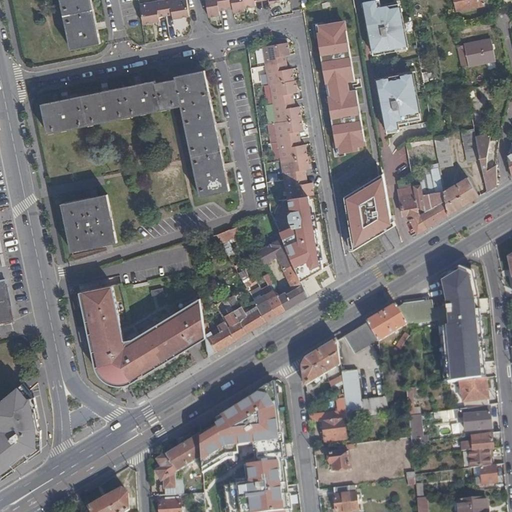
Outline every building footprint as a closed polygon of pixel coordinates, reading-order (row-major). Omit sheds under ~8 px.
[(63,0),(73,49),(92,45),(103,42),(94,0),(63,0)] [(160,16),(167,15),(165,0),(141,5),(145,24),(161,20),(160,16)] [(167,0),(165,0),(167,15),(175,13),(176,18),(192,15),(189,0),(167,0)] [(207,0),(211,16),(222,14),(221,9),(220,5),(228,3),(227,0),(207,0)] [(235,11),(246,9),(246,6),(244,0),(227,0),(228,3),(234,2),(234,6),(235,11)] [(374,51),(408,45),(401,6),(392,8),(391,4),(378,6),(377,0),(373,0),(365,1),(370,28),(375,30),(372,37),(374,51)] [(456,0),(459,11),(485,6),(483,0),(456,0)] [(338,23),(321,26),(322,33),(319,33),(337,146),(340,146),(342,154),(360,151),(360,146),(367,145),(358,90),(349,91),(348,81),(355,79),(346,26),(339,27),(338,23)] [(492,40),(458,46),(462,67),(497,60),(492,40)] [(263,47),(266,67),(282,64),(281,57),(285,56),(290,56),(287,43),(263,47)] [(282,64),(266,67),(269,85),(271,85),(294,81),(292,69),(287,70),(283,70),(282,64)] [(266,78),(266,74),(263,74),(263,68),(254,68),(254,79),(266,78)] [(156,80),(110,90),(110,91),(70,100),(74,128),(182,105),(201,197),(230,191),(204,70),(176,76),(176,80),(157,84),(156,80)] [(421,116),(413,73),(402,75),(402,78),(391,80),(390,77),(379,79),(388,129),(400,127),(398,120),(421,116)] [(297,93),(295,81),(294,81),(271,85),(274,104),(290,101),(289,94),(292,94),(297,93)] [(110,91),(110,90),(70,98),(42,104),(48,134),(74,128),(70,100),(110,91)] [(274,104),(277,123),(301,119),(302,119),(300,106),(295,107),(291,108),(290,101),(274,104)] [(275,123),(278,142),(296,139),(295,132),(299,131),(303,131),(301,119),(277,123),(275,123)] [(475,177),(484,175),(477,140),(474,128),(462,131),(468,162),(471,162),(475,177)] [(447,134),(434,136),(435,139),(440,168),(453,165),(447,134)] [(484,175),(487,192),(497,186),(497,166),(494,156),(497,156),(500,142),(492,143),(486,144),(485,138),(477,140),(484,175)] [(281,161),(308,157),(306,144),(301,145),(297,146),(296,139),(278,142),(281,161)] [(284,180),(302,177),(301,170),(305,169),(310,169),(308,157),(281,161),(281,164),(284,180)] [(418,210),(427,227),(449,215),(445,191),(444,191),(440,170),(432,171),(432,176),(420,178),(421,185),(414,186),(418,210)] [(384,173),(345,196),(354,249),(395,224),(394,221),(392,220),(384,173)] [(288,199),(314,195),(312,182),(307,183),(303,184),(302,177),(284,180),(287,199),(288,199)] [(445,191),(449,215),(479,196),(468,177),(445,191)] [(408,215),(417,232),(427,227),(418,210),(414,186),(409,187),(408,181),(399,182),(400,189),(399,189),(404,215),(408,215)] [(83,200),(90,248),(118,242),(108,195),(83,200)] [(316,207),(314,195),(288,199),(291,218),(309,215),(307,208),(311,207),(316,207)] [(72,252),(90,248),(83,200),(63,204),(72,252)] [(246,230),(244,224),(230,229),(233,235),(246,230)] [(233,235),(230,229),(217,235),(221,242),(234,236),(233,235)] [(286,310),(308,297),(297,272),(282,238),(258,253),(264,265),(278,256),(291,288),(277,296),(286,310)] [(241,273),(248,286),(254,283),(247,270),(241,273)] [(0,322),(13,320),(5,279),(0,280),(0,322)] [(119,282),(86,289),(102,363),(103,365),(104,366),(105,368),(107,370),(108,371),(110,373),(111,374),(113,376),(115,377),(117,378),(119,379),(121,379),(123,380),(125,380),(127,381),(129,381),(131,381),(205,336),(202,311),(143,349),(134,351),(119,282)] [(276,316),(286,310),(277,296),(276,293),(274,283),(269,286),(272,291),(266,295),(276,316)] [(266,322),(276,316),(266,295),(254,301),(258,308),(266,322)] [(226,299),(232,309),(235,307),(236,309),(240,308),(233,296),(226,299)] [(463,318),(481,315),(478,299),(461,301),(463,318)] [(398,307),(409,324),(438,319),(442,327),(451,326),(450,319),(449,306),(432,308),(431,300),(405,303),(398,307)] [(449,306),(450,319),(463,318),(461,301),(448,303),(449,306)] [(368,323),(379,339),(380,341),(409,324),(398,307),(397,305),(368,323)] [(246,334),(266,322),(258,308),(245,317),(240,308),(236,309),(235,307),(232,309),(246,334)] [(236,340),(246,334),(232,309),(229,311),(230,312),(224,316),(229,326),(228,327),(236,340)] [(463,318),(466,342),(461,343),(462,353),(467,352),(485,350),(481,315),(463,318)] [(209,356),(236,340),(228,327),(224,322),(218,326),(221,331),(214,335),(212,332),(205,336),(209,356)] [(368,323),(346,336),(356,353),(379,339),(368,323)] [(409,338),(411,335),(408,332),(398,346),(402,349),(404,346),(409,338)] [(413,338),(409,338),(404,346),(405,360),(411,360),(410,346),(413,345),(413,338)] [(341,364),(338,341),(306,360),(304,366),(306,385),(341,364)] [(485,350),(467,352),(469,368),(482,367),(483,370),(493,369),(491,359),(486,359),(485,350)] [(359,370),(343,372),(343,374),(344,381),(346,398),(349,418),(389,413),(387,397),(362,400),(359,370)] [(466,373),(466,380),(482,378),(481,371),(466,373)] [(344,381),(343,374),(330,381),(333,386),(344,381)] [(491,405),(487,377),(482,378),(466,380),(461,381),(463,393),(464,393),(466,408),(491,405)] [(218,424),(201,435),(203,457),(204,469),(226,455),(239,454),(238,447),(252,444),(254,446),(257,464),(249,465),(251,483),(225,486),(228,511),(291,511),(276,382),(231,409),(232,411),(217,420),(218,424)] [(0,478),(36,451),(36,431),(29,400),(19,387),(0,403),(0,478)] [(409,410),(410,416),(415,415),(415,407),(413,388),(407,388),(409,410)] [(340,411),(310,415),(311,422),(323,421),(345,418),(349,418),(346,398),(339,399),(340,411)] [(466,408),(454,409),(455,418),(465,416),(467,431),(493,428),(492,405),(491,405),(466,408)] [(448,411),(436,413),(437,420),(449,417),(448,411)] [(410,416),(412,437),(412,443),(420,442),(420,439),(418,439),(415,415),(410,416)] [(345,418),(323,421),(326,441),(348,438),(345,418)] [(493,433),(474,435),(475,442),(468,443),(469,451),(491,449),(495,449),(493,433)] [(203,457),(201,435),(199,436),(167,455),(177,471),(203,457)] [(420,442),(412,443),(414,457),(419,457),(418,446),(420,445),(420,442)] [(366,443),(330,447),(331,452),(329,452),(331,464),(333,464),(334,471),(352,469),(350,450),(367,448),(366,443)] [(491,449),(469,451),(472,469),(482,468),(483,478),(477,479),(477,485),(498,483),(496,461),(493,462),(491,449)] [(162,487),(163,496),(178,495),(177,486),(177,478),(177,471),(167,455),(160,460),(164,468),(159,472),(164,480),(166,479),(166,487),(162,487)] [(356,485),(336,487),(336,495),(334,495),(336,511),(344,511),(359,510),(356,485)] [(91,509),(93,511),(124,511),(131,508),(130,493),(123,489),(116,493),(116,495),(98,504),(97,503),(92,506),(91,509)] [(179,497),(168,498),(168,501),(161,502),(161,511),(181,511),(181,500),(179,500),(179,497)] [(459,511),(488,511),(486,497),(458,501),(459,511)]
